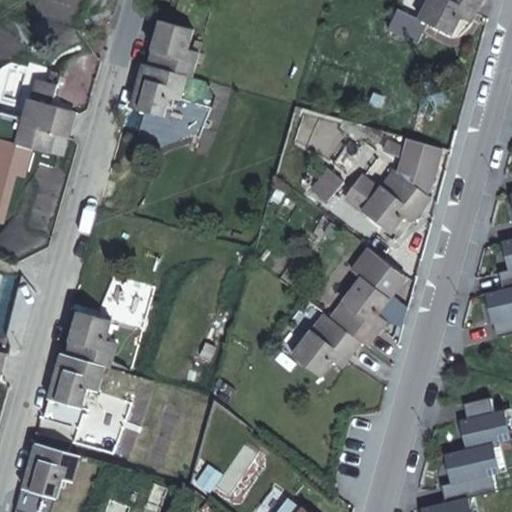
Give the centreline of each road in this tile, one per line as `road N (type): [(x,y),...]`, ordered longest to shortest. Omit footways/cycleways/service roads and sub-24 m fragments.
road 1 (residential): [(135,0),(0,484)]
road 2 (residential): [(511,32),(379,511)]
